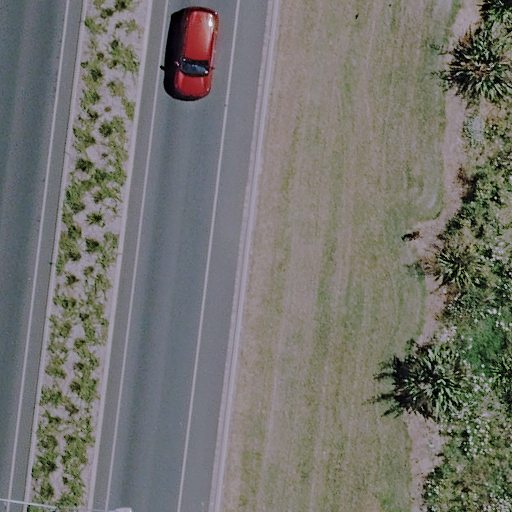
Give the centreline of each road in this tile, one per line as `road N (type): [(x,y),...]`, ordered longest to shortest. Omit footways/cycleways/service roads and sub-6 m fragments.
road 1 (secondary): [(196,0),(141,511)]
road 2 (secondary): [(0,185),(21,0)]
